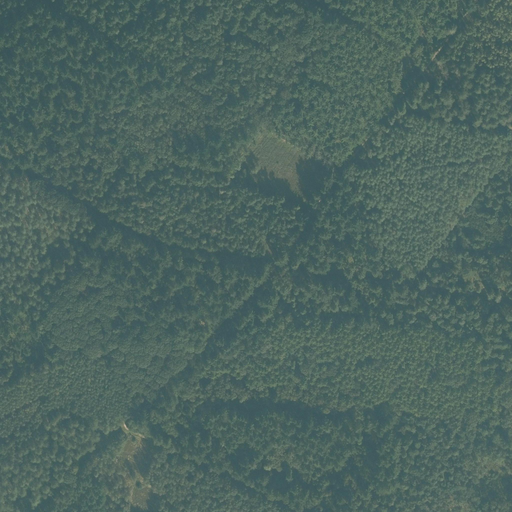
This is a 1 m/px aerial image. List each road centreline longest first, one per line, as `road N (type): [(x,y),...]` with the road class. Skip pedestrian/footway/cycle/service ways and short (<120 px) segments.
road 1 (track): [(511,292),(142,230),(0,146)]
road 2 (track): [(475,0),(283,252)]
road 3 (unknown): [(121,420),(283,252)]
